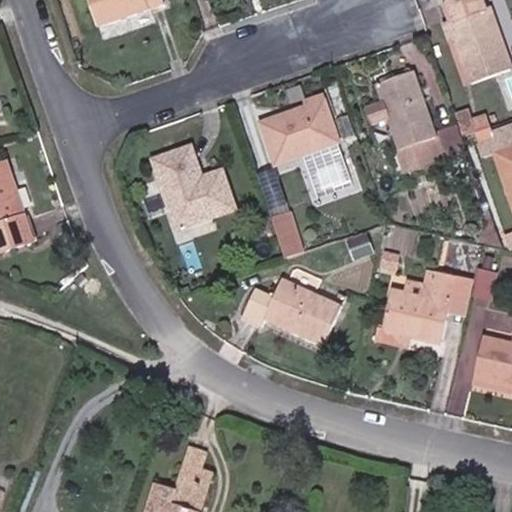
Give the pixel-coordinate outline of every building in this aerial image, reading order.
[(91,0),(102,32),(169,8),(165,0),(91,0)] [(486,0),(459,0),(454,2),(461,24),(449,26),(455,41),(462,39),(478,86),(511,73),(511,58),(496,10),(490,12),(486,0)] [(441,170),(432,142),(442,139),(418,74),(379,86),(386,104),(369,110),(375,129),(393,123),(412,178),(441,170)] [(265,125),(277,163),(335,142),(321,95),(303,100),(306,111),(265,125)] [(474,116),(462,120),(471,142),(482,138),(498,133),(494,122),(478,127),(474,116)] [(511,153),(511,132),(500,137),(502,143),(486,149),(490,161),(500,158),(511,153)] [(500,137),(498,133),(482,138),(486,149),(502,143),(500,137)] [(157,161),(179,225),(237,205),(225,170),(204,176),(194,149),(157,161)] [(511,153),(500,158),(511,193),(511,153)] [(0,251),(3,259),(43,244),(13,165),(0,169),(0,251)] [(293,261),(310,255),(297,215),(280,221),(293,261)] [(477,295),(497,298),(501,270),(482,267),(477,295)] [(263,328),(271,316),(328,346),(345,306),(288,276),(278,299),(252,287),(240,315),(263,328)] [(390,335),(426,344),(448,350),(464,281),(443,276),(437,303),(399,294),(390,335)] [(387,347),(423,356),(426,344),(390,335),(387,347)] [(511,346),(489,341),(479,378),(511,386),(511,346)] [(190,462),(205,467),(212,449),(216,436),(200,431),(190,462)] [(208,511),(229,456),(212,449),(205,467),(190,462),(183,481),(176,479),(178,472),(167,469),(152,511),(208,511)]
